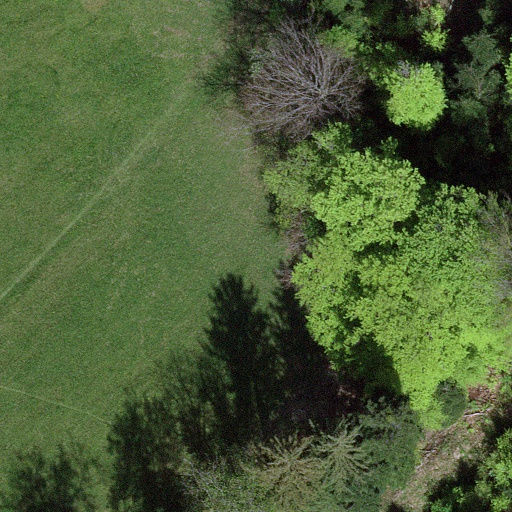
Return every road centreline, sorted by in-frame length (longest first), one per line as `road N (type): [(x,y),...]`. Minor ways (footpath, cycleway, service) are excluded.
road 1 (track): [(252,0),(193,90),(0,298)]
road 2 (track): [(414,511),(511,439)]
